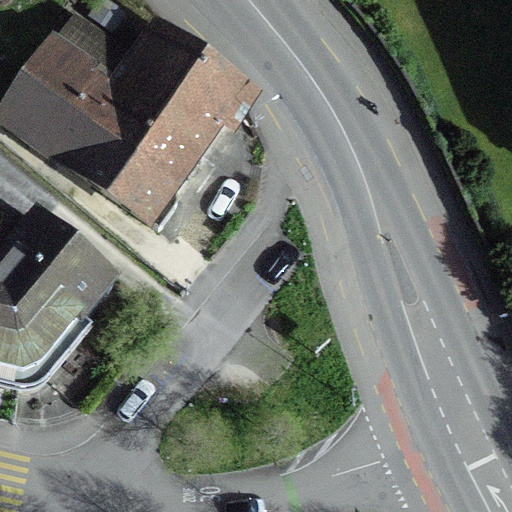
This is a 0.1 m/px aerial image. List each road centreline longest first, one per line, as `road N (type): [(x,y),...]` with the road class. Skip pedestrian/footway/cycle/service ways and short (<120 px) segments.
road 1 (primary): [(450,430),(326,112),(247,0)]
road 2 (residential): [(59,491),(233,508),(450,430)]
